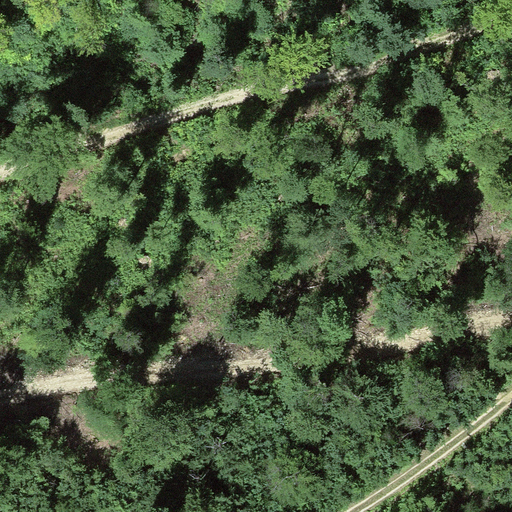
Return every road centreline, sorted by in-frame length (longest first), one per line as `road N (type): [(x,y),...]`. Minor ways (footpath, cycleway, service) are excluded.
road 1 (track): [(511,35),(410,68),(200,107),(0,158)]
road 2 (track): [(511,382),(325,511)]
